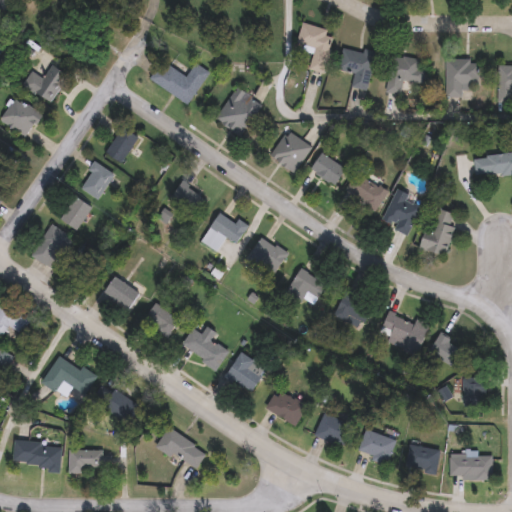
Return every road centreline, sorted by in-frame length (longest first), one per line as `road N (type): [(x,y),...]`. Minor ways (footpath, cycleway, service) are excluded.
road 1 (tertiary): [(0,260),(295,465),(354,491),(463,511)]
road 2 (residential): [(109,85),(349,251),(478,305),(511,346)]
road 3 (residential): [(0,496),(39,505),(256,505),(295,465)]
road 4 (residential): [(0,244),(139,40)]
road 5 (residential): [(349,0),(385,17),(511,26)]
